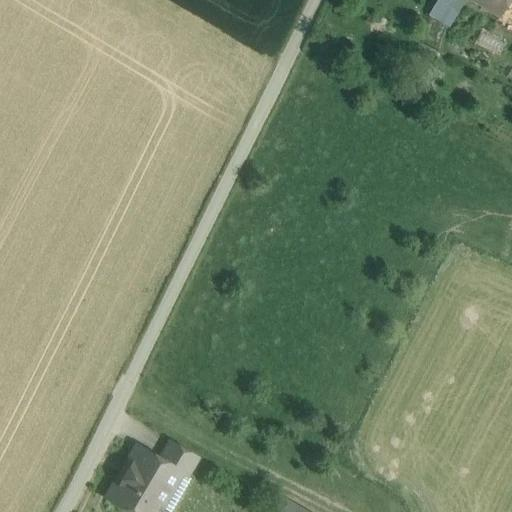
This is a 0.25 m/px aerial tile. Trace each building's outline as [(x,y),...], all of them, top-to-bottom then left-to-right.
[(511,0),(473,0),(502,18),(511,0)] [(451,17),(436,8),(432,15),(448,24),(451,17)] [(197,459),(171,444),(161,460),(176,470),(176,471),(186,477),(197,459)] [(161,460),(138,447),(108,499),(130,511),(151,511),(156,504),(169,511),(170,511),(190,479),(186,477),(176,471),(176,470),(161,460)] [(307,511),(286,499),(277,511),(307,511)]
